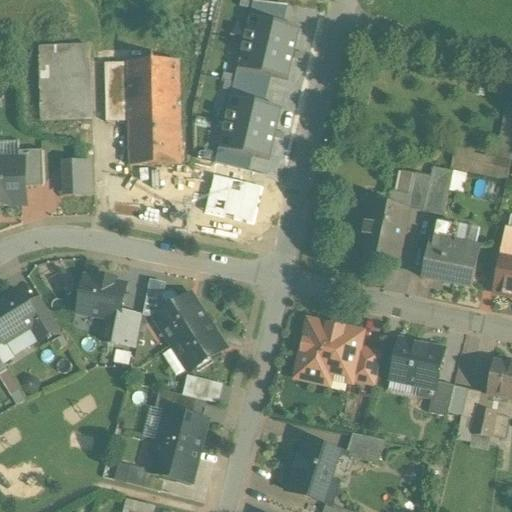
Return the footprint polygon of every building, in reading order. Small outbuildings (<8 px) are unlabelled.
[(297,30),(256,21),(245,68),(287,77),(297,30)] [(90,47),(39,49),(41,121),(92,119),(90,47)] [(180,122),(179,63),(127,64),(126,64),(128,123),(129,123),(180,122)] [(128,123),(126,64),(105,65),(106,124),(128,123)] [(283,107),(226,94),(214,147),(270,160),(283,107)] [(180,122),(129,123),(130,167),(181,166),(180,122)] [(42,151),(19,152),(19,161),(20,161),(21,188),(43,187),(42,151)] [(0,161),(0,206),(10,206),(10,205),(22,205),(21,188),(20,161),(19,161),(0,161)] [(91,163),(62,164),(63,198),(92,197),(91,163)] [(431,178),(415,175),(407,210),(408,210),(424,214),(431,178)] [(451,184),(431,178),(424,214),(444,218),(451,184)] [(407,210),(369,202),(364,225),(365,225),(359,253),(398,261),(408,210),(407,210)] [(480,249),(454,244),(458,226),(437,222),(434,240),(431,239),(422,280),(442,284),(443,282),(472,288),(480,249)] [(511,233),(508,233),(503,256),(511,257),(511,233)] [(511,257),(503,256),(495,295),(511,298),(511,257)] [(99,282),(84,279),(77,313),(109,319),(119,321),(120,313),(125,287),(112,285),(112,281),(99,278),(99,282)] [(146,302),(158,304),(156,314),(161,309),(166,285),(150,282),(146,302)] [(19,291),(0,303),(0,336),(5,344),(31,327),(39,323),(29,306),(19,291)] [(172,346),(208,324),(191,297),(155,319),(172,346)] [(59,330),(40,299),(29,306),(39,323),(31,327),(40,342),(59,330)] [(143,318),(149,319),(156,314),(158,304),(146,302),(143,318)] [(104,344),(132,350),(139,317),(120,313),(119,321),(109,319),(104,344)] [(208,324),(172,346),(189,373),(225,350),(208,324)] [(361,335),(309,324),(297,379),(327,385),(330,374),(338,371),(351,373),(352,374),(358,349),(361,335)] [(445,352),(399,342),(390,381),(421,388),(419,399),(432,402),(432,401),(437,384),(445,352)] [(382,354),(358,349),(352,374),(351,373),(349,382),(375,388),(382,354)] [(511,366),(494,363),(487,396),(511,400),(511,366)] [(188,378),(187,382),(203,386),(199,401),(218,406),(223,387),(188,378)] [(203,386),(187,382),(183,397),(199,401),(203,386)] [(455,388),(437,384),(432,401),(432,402),(429,414),(448,419),(449,414),(448,414),(455,388)] [(469,391),(455,388),(448,414),(449,414),(462,417),(469,391)] [(496,414),(479,410),(483,394),(469,391),(462,417),(476,420),(471,448),(488,452),(496,414)] [(208,423),(167,413),(159,442),(200,452),(208,423)] [(385,442),(353,436),(348,450),(367,456),(366,462),(377,466),(385,442)] [(200,452),(159,442),(151,473),(165,477),(192,484),(200,452)] [(341,454),(305,442),(296,470),(295,469),(287,492),(330,507),(338,483),(332,481),(341,454)] [(147,472),(131,468),(126,485),(143,489),(147,472)] [(165,477),(151,473),(147,472),(143,489),(161,494),(165,477)] [(156,511),(126,503),(124,511),(156,511)]
